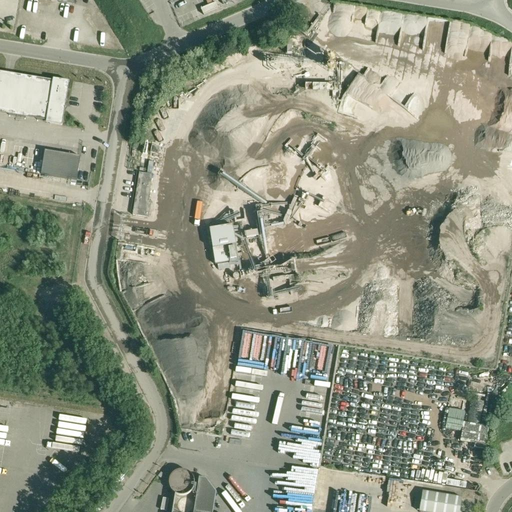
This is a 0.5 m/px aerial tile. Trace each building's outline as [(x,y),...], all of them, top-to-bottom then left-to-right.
[(201,9),(203,15),(218,9),(216,3),(201,9)] [(99,33),(109,27),(95,7),(86,14),(99,33)] [(56,82),(0,72),(0,113),(47,122),(47,124),(62,126),(69,82),(57,80),(56,82)] [(80,157),(64,154),(60,178),(77,180),(80,157)] [(132,215),(149,218),(151,202),(148,201),(153,175),(139,173),(132,215)] [(463,422),(460,440),(486,444),(489,427),(482,426),(486,402),(471,399),(467,423),(463,422)] [(213,511),(216,492),(206,479),(199,478),(193,511),(213,511)] [(422,491),(419,511),(420,511),(459,511),(462,498),(422,491)]
